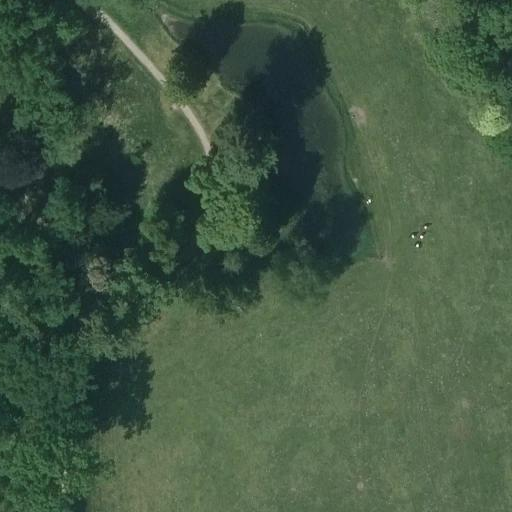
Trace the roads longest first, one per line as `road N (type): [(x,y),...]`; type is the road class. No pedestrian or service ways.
road 1 (track): [(78,0),(165,78),(207,143),(212,176),(193,242),(111,294),(71,343),(65,511)]
road 2 (track): [(0,203),(71,343)]
